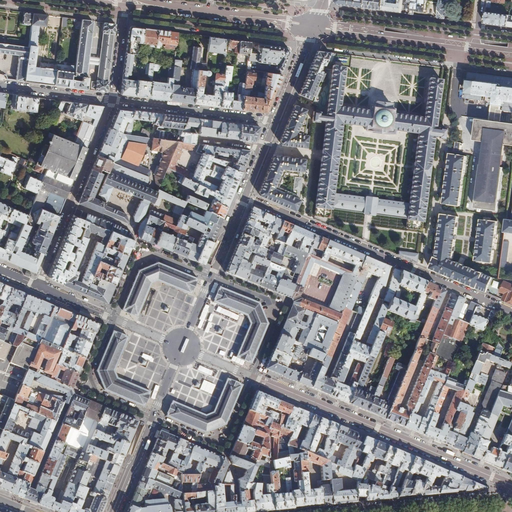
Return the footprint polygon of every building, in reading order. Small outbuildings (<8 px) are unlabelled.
[(366,0),(365,8),(374,9),(383,10),(384,0),(366,0)] [(384,0),(383,10),(394,12),(402,13),(403,0),(384,0)] [(425,11),(426,0),(406,0),(406,9),(410,9),(410,14),(412,14),(414,14),(415,10),(419,10),(419,11),(424,11),(425,11)] [(447,0),(440,0),(438,17),(446,18),(448,0),(447,0)] [(31,25),(33,13),(24,12),(22,24),(31,25)] [(497,25),(508,26),(510,15),(486,12),(485,23),(497,25)] [(40,14),(33,13),(31,25),(31,29),(31,30),(38,31),(39,25),(46,26),(48,15),(40,14)] [(86,77),(93,21),(81,20),(80,29),(76,66),(75,75),(83,76),(86,77)] [(116,24),(104,23),(103,33),(97,80),(96,82),(92,82),(91,90),(98,91),(107,92),(108,82),(108,81),(114,34),(115,30),(116,24)] [(142,42),(143,28),(136,27),(130,26),(129,27),(126,53),(133,54),(135,54),(136,42),(142,42)] [(156,46),(158,30),(151,29),(143,28),(142,42),(150,43),(150,46),(156,46)] [(39,83),(54,85),(56,69),(33,66),(38,31),(31,30),(30,39),(28,47),(24,81),(39,83)] [(177,44),(178,32),(168,31),(158,30),(156,46),(156,47),(159,47),(159,46),(161,43),(177,44)] [(227,52),(229,39),(219,38),(209,36),(207,51),(223,53),(223,52),(227,53),(227,52)] [(237,53),(239,40),(234,39),(229,39),(227,52),(237,53)] [(244,41),(239,40),(237,53),(249,55),(250,45),(250,42),(244,41)] [(16,80),(24,81),(28,47),(0,43),(0,52),(19,55),(18,60),(19,60),(16,80)] [(181,101),(194,103),(198,70),(205,70),(207,51),(201,50),(202,44),(198,44),(198,45),(196,44),(196,45),(193,45),(190,69),(193,69),(191,81),(192,88),(178,86),(181,60),(175,59),(174,66),(169,100),(181,101)] [(258,46),(250,45),(249,55),(248,60),(276,64),(274,67),(281,70),(280,70),(281,71),(282,69),(286,58),(287,58),(287,57),(287,56),(287,55),(288,55),(289,53),(288,52),(290,51),(288,47),(286,48),(285,47),(284,47),(283,47),(282,48),(280,47),(280,48),(267,46),(267,45),(265,45),(265,46),(259,45),(258,46)] [(309,71),(320,76),(322,72),(320,70),(322,65),(324,66),(327,61),(330,53),(317,51),(313,61),(309,71)] [(133,54),(126,53),(123,70),(122,79),(127,79),(128,77),(128,75),(130,75),(133,54)] [(351,58),(349,66),(359,68),(361,60),(351,58)] [(141,96),(150,97),(152,81),(153,70),(154,63),(149,62),(147,75),(148,76),(149,76),(150,77),(150,81),(137,79),(137,80),(135,95),(141,96)] [(225,107),(230,108),(231,94),(232,92),(227,92),(227,85),(228,85),(228,81),(230,81),(232,66),(228,65),(228,63),(226,63),(224,75),(220,106),(225,107)] [(71,87),(87,89),(89,77),(86,77),(83,76),(82,81),(75,80),(75,79),(72,79),(73,75),(75,75),(76,66),(71,65),(70,71),(60,70),(56,69),(54,85),(71,87)] [(158,98),(169,100),(174,66),(169,65),(167,83),(152,81),(150,97),(158,98)] [(366,126),(368,110),(355,108),(339,106),(345,67),(334,65),(330,90),(326,114),(319,113),(319,112),(314,111),(312,120),(319,121),(319,118),(326,119),(322,155),(318,187),(315,216),(330,218),(331,208),(356,211),(364,212),(366,198),(333,193),(334,187),(337,162),(338,157),(338,152),(342,122),(348,123),(353,124),(366,126)] [(209,105),(220,106),(224,75),(216,74),(215,81),(213,81),(213,85),(214,85),(213,95),(202,93),(204,74),(205,74),(207,75),(208,75),(209,75),(209,74),(210,73),(209,72),(209,71),(205,70),(198,70),(194,103),(209,105)] [(307,77),(304,83),(315,88),(320,76),(309,71),(307,77)] [(246,72),(245,83),(245,84),(251,84),(252,79),(254,79),(255,73),(246,72)] [(276,87),(281,75),(265,72),(264,82),(265,83),(265,86),(276,87)] [(511,122),(500,121),(502,110),(500,110),(501,104),(503,104),(503,108),(504,110),(511,111),(511,78),(464,73),(462,72),(461,79),(467,80),(465,93),(464,103),(474,104),(475,99),(491,101),(489,119),(477,117),(474,139),(486,141),(477,206),(495,208),(497,199),(498,199),(502,173),(500,173),(502,155),(503,155),(505,146),(504,146),(504,143),(511,144),(511,122)] [(397,114),(395,129),(406,131),(418,133),(413,167),(408,203),(376,199),(375,213),(407,218),(406,228),(421,230),(430,163),(434,135),(437,136),(437,137),(444,137),(446,128),(440,127),(439,128),(435,128),(436,122),(442,79),(430,78),(425,117),(408,115),(397,114)] [(121,93),(135,95),(137,80),(127,79),(122,79),(122,85),(121,93)] [(235,108),(241,109),(243,95),(244,92),(245,84),(245,83),(240,82),(239,82),(238,95),(231,94),(230,108),(235,108)] [(317,88),(304,83),(298,99),(311,104),(317,88)] [(245,84),(244,92),(250,93),(251,90),(252,84),(251,84),(245,84)] [(266,112),(276,87),(265,86),(264,98),(243,95),(241,109),(266,112)] [(30,96),(16,94),(14,109),(36,112),(37,105),(44,106),(45,98),(30,96)] [(66,113),(82,120),(88,104),(72,102),(71,102),(66,113)] [(82,120),(73,142),(86,147),(103,106),(96,105),(88,104),(82,120)] [(295,105),(278,146),(310,151),(312,137),(297,135),(308,109),(295,105)] [(368,110),(366,126),(365,130),(394,134),(395,129),(397,114),(392,113),(393,109),(373,106),(372,110),(368,110)] [(128,122),(133,110),(126,109),(118,108),(117,108),(109,128),(120,133),(125,121),(128,122)] [(154,124),(158,113),(146,111),(133,110),(128,122),(125,129),(123,134),(131,135),(131,129),(132,129),(133,118),(152,121),(151,123),(154,124)] [(159,124),(163,114),(158,113),(154,124),(159,124)] [(175,115),(163,114),(159,124),(157,128),(164,129),(164,128),(165,128),(165,126),(177,128),(176,141),(177,141),(181,131),(187,117),(175,115)] [(194,118),(187,117),(181,131),(188,132),(189,126),(200,127),(201,119),(194,118)] [(207,119),(201,119),(200,127),(211,129),(212,120),(207,119)] [(200,129),(199,134),(225,137),(227,122),(219,121),(212,120),(211,129),(200,127),(200,129)] [(234,123),(227,122),(225,137),(239,139),(241,124),(234,123)] [(259,126),(241,124),(239,139),(254,141),(259,127),(259,126)] [(122,138),(123,134),(122,133),(120,133),(109,128),(106,135),(103,143),(117,149),(118,147),(115,145),(119,137),(122,138)] [(143,128),(140,136),(149,138),(151,132),(143,128)] [(154,138),(174,140),(174,138),(170,137),(171,132),(165,132),(165,131),(156,130),(154,138)] [(48,131),(45,140),(35,163),(36,164),(46,168),(44,175),(71,186),(79,167),(86,147),(73,142),(48,131)] [(188,132),(181,131),(177,141),(180,141),(181,138),(183,139),(182,142),(195,144),(195,143),(196,133),(194,133),(188,132)] [(112,162),(148,176),(150,171),(137,165),(121,159),(128,141),(146,144),(149,138),(140,136),(131,135),(123,134),(122,138),(118,147),(117,149),(116,153),(114,157),(112,161),(112,162)] [(155,176),(157,191),(158,189),(165,172),(166,168),(177,141),(176,141),(174,140),(154,138),(153,138),(151,150),(162,152),(162,157),(155,176)] [(137,165),(146,144),(128,141),(121,159),(137,165)] [(181,147),(192,150),(195,144),(182,142),(180,141),(177,141),(166,168),(171,170),(181,175),(206,187),(230,199),(238,180),(239,177),(241,172),(226,166),(225,169),(215,165),(213,168),(208,167),(211,160),(224,165),(225,160),(219,158),(217,158),(212,156),(212,154),(205,153),(204,153),(203,155),(201,154),(193,174),(190,172),(176,165),(175,162),(176,158),(178,159),(181,151),(180,151),(181,147)] [(100,149),(98,155),(112,161),(114,157),(110,156),(112,152),(116,153),(117,149),(103,143),(100,149)] [(196,152),(201,154),(203,155),(204,153),(202,152),(203,150),(206,150),(205,153),(212,154),(212,156),(217,158),(218,154),(227,156),(227,153),(234,154),(231,162),(244,166),(250,151),(200,143),(196,152)] [(467,155),(449,153),(442,203),(451,205),(460,206),(467,155)] [(95,162),(92,170),(99,173),(100,168),(104,170),(108,172),(148,188),(149,185),(150,182),(149,177),(148,176),(112,162),(112,161),(98,155),(95,161),(95,162)] [(309,160),(275,155),(258,196),(295,211),(301,198),(299,198),(297,197),(277,190),(284,171),(302,173),(305,173),(307,174),(309,160)] [(11,160),(5,158),(0,170),(10,175),(17,158),(12,156),(11,160)] [(241,172),(244,166),(231,162),(229,161),(225,160),(224,165),(226,166),(241,172)] [(46,168),(36,164),(34,171),(44,175),(46,168)] [(79,203),(101,213),(105,205),(106,201),(103,197),(98,194),(96,199),(92,197),(96,188),(98,184),(102,174),(99,173),(92,170),(85,186),(78,203),(79,203)] [(132,216),(134,221),(136,222),(144,214),(149,201),(153,190),(148,188),(108,172),(106,176),(98,194),(103,197),(106,201),(107,201),(108,200),(107,199),(106,199),(112,186),(142,199),(141,201),(142,202),(132,216)] [(64,202),(71,186),(44,175),(41,182),(36,193),(45,197),(42,206),(59,213),(64,202)] [(202,195),(206,187),(181,175),(178,182),(194,190),(194,191),(194,192),(202,195)] [(36,193),(41,182),(28,176),(28,177),(26,176),(25,179),(27,180),(24,188),(36,193)] [(229,203),(230,199),(206,187),(202,195),(205,197),(207,193),(214,196),(212,200),(227,207),(229,203)] [(157,192),(152,203),(152,204),(158,206),(162,198),(176,204),(173,212),(180,215),(180,214),(186,201),(178,198),(158,189),(157,191),(157,192)] [(153,190),(149,201),(152,203),(157,192),(153,190)] [(225,211),(227,207),(212,200),(210,206),(207,205),(208,204),(188,195),(189,192),(186,191),(184,193),(181,192),(178,198),(186,201),(222,218),(225,211)] [(45,197),(36,193),(31,206),(28,214),(24,223),(31,226),(32,227),(33,227),(35,222),(39,224),(40,221),(41,222),(39,227),(38,228),(51,233),(52,230),(59,215),(41,208),(42,206),(45,197)] [(364,212),(364,213),(369,214),(374,215),(375,213),(376,199),(376,198),(371,197),(366,196),(366,198),(364,212)] [(206,238),(213,241),(217,232),(220,223),(221,220),(222,218),(186,201),(180,214),(194,220),(204,225),(209,230),(206,238)] [(24,223),(28,214),(12,208),(5,205),(5,204),(0,202),(0,213),(9,217),(24,223)] [(101,213),(126,223),(128,222),(125,214),(105,205),(101,213)] [(59,215),(59,213),(42,206),(41,208),(59,215)] [(112,223),(94,216),(76,209),(74,215),(88,221),(105,228),(110,230),(132,239),(133,238),(131,233),(123,230),(124,229),(119,228),(120,226),(112,223)] [(266,243),(266,242),(270,240),(270,238),(268,237),(275,219),(252,209),(248,218),(244,227),(262,235),(259,242),(258,245),(264,248),(266,243)] [(180,227),(178,232),(185,235),(187,236),(189,237),(190,235),(185,233),(186,230),(184,229),(185,227),(186,225),(202,232),(197,244),(195,244),(189,258),(196,261),(206,238),(209,230),(204,225),(194,220),(180,214),(180,215),(178,218),(178,219),(178,220),(152,210),(149,211),(148,214),(157,217),(165,221),(180,227)] [(9,217),(0,213),(0,239),(4,231),(0,228),(0,222),(1,219),(8,221),(9,217)] [(458,216),(441,213),(436,254),(430,269),(486,292),(487,288),(492,277),(463,265),(461,264),(458,263),(452,261),(455,239),(456,237),(456,234),(458,216)] [(140,238),(148,214),(141,222),(137,231),(139,238),(138,238),(139,239),(140,238)] [(144,240),(147,241),(152,228),(150,227),(150,226),(149,224),(150,221),(155,223),(157,217),(148,214),(140,238),(144,240)] [(88,221),(74,215),(68,229),(63,240),(77,246),(80,240),(74,237),(75,235),(76,236),(78,235),(80,230),(79,228),(78,227),(79,225),(85,228),(88,221)] [(0,239),(0,257),(1,258),(7,261),(24,223),(9,217),(8,221),(4,231),(0,239)] [(150,242),(155,244),(165,221),(157,217),(155,223),(153,226),(155,227),(155,226),(157,226),(156,229),(152,228),(147,241),(150,242)] [(277,235),(283,222),(279,220),(275,219),(268,237),(270,238),(273,231),(276,233),(275,234),(277,235)] [(475,261),(491,263),(493,249),(495,234),(497,221),(480,219),(478,238),(478,240),(477,243),(475,261)] [(104,246),(107,238),(110,230),(105,228),(88,221),(85,228),(80,240),(77,246),(62,284),(73,289),(85,294),(89,283),(92,276),(98,260),(104,246)] [(178,232),(180,227),(165,221),(155,244),(162,247),(170,250),(178,232)] [(290,235),(293,226),(288,224),(283,222),(275,240),(285,245),(288,239),(280,236),(282,231),(290,235)] [(31,226),(24,223),(7,261),(19,266),(35,273),(38,264),(43,253),(36,250),(35,251),(22,246),(24,243),(27,244),(30,237),(27,235),(31,226)] [(307,254),(315,235),(306,232),(293,226),(290,235),(288,239),(285,245),(286,245),(287,245),(291,247),(294,240),(297,241),(294,248),(307,254)] [(243,230),(241,235),(252,239),(253,236),(257,238),(256,241),(259,242),(262,235),(244,227),(243,230)] [(46,246),(51,233),(38,228),(38,229),(35,237),(34,236),(33,238),(31,242),(35,244),(33,249),(36,250),(43,253),(46,246)] [(133,240),(132,239),(110,230),(107,238),(113,240),(118,242),(130,247),(132,242),(133,240)] [(178,232),(170,250),(175,252),(181,255),(186,256),(191,242),(193,238),(189,237),(187,236),(187,237),(188,238),(187,242),(185,241),(181,239),(182,238),(183,239),(185,235),(178,232)] [(245,248),(243,252),(249,255),(250,252),(254,244),(258,245),(259,242),(256,241),(252,239),(241,235),(239,240),(237,245),(245,248)] [(316,250),(321,238),(318,237),(315,235),(307,254),(313,256),(314,253),(311,251),(312,248),(316,250)] [(129,251),(130,247),(118,242),(116,247),(111,245),(113,240),(107,238),(104,246),(127,255),(129,251)] [(209,250),(213,241),(206,238),(196,261),(203,263),(203,264),(209,250)] [(320,260),(328,241),(324,240),(321,238),(316,250),(314,253),(313,256),(320,260)] [(56,257),(49,276),(51,279),(62,284),(77,246),(63,240),(56,257)] [(328,241),(320,260),(326,262),(328,255),(354,266),(351,273),(357,275),(365,257),(343,248),(328,241)] [(191,242),(186,256),(187,257),(189,258),(195,244),(193,243),(191,242)] [(286,245),(285,245),(281,243),(277,253),(282,255),(286,245)] [(267,250),(267,249),(264,248),(258,245),(254,244),(250,252),(255,254),(253,257),(262,260),(267,250)] [(226,272),(234,275),(243,252),(245,248),(237,245),(232,256),(226,272)] [(299,275),(307,254),(294,248),(291,247),(287,245),(284,253),(294,257),(294,258),(296,257),(297,260),(295,260),(296,261),(296,262),(292,271),(299,275)] [(104,246),(98,260),(121,270),(125,261),(127,255),(104,246)] [(267,250),(262,260),(278,266),(283,256),(267,250)] [(397,254),(416,263),(418,254),(400,251),(399,250),(397,254)] [(243,252),(234,275),(239,278),(244,280),(250,265),(253,257),(255,254),(250,252),(249,255),(243,252)] [(344,308),(357,275),(351,273),(326,262),(320,260),(313,256),(307,254),(299,275),(289,298),(291,299),(299,296),(302,287),(304,288),(310,274),(308,273),(312,263),(319,267),(342,276),(330,305),(329,305),(326,310),(311,304),(312,302),(304,299),(303,301),(301,300),(293,303),(292,305),(314,314),(337,324),(344,308)] [(259,286),(269,263),(262,260),(253,257),(250,265),(244,280),(253,283),(259,286)] [(390,267),(384,265),(380,264),(374,261),(365,257),(357,275),(344,308),(351,311),(365,276),(370,278),(371,275),(375,276),(379,278),(372,295),(377,297),(382,286),(385,287),(390,267)] [(98,260),(92,276),(115,285),(118,279),(118,277),(121,270),(98,260)] [(158,280),(191,293),(195,286),(198,278),(158,262),(151,264),(148,266),(145,267),(138,270),(122,310),(129,313),(137,316),(151,282),(154,281),(158,280)] [(259,286),(268,290),(274,292),(283,269),(269,263),(259,286)] [(308,273),(310,274),(315,276),(319,267),(312,263),(308,273)] [(282,295),(285,297),(293,278),(290,276),(287,270),(284,269),(283,269),(274,292),(282,295)] [(388,289),(384,300),(390,303),(391,299),(392,297),(396,297),(398,285),(401,272),(394,269),(388,289)] [(425,282),(401,272),(398,285),(420,294),(425,282)] [(89,283),(112,292),(114,287),(115,285),(92,276),(89,283)] [(511,303),(511,284),(505,281),(500,291),(506,294),(511,296),(508,302),(511,303)] [(432,285),(425,282),(420,294),(414,309),(410,320),(409,322),(415,323),(426,294),(428,295),(427,296),(428,296),(427,298),(434,301),(439,288),(432,285)] [(89,283),(85,294),(96,299),(108,304),(112,292),(89,283)] [(0,316),(12,288),(8,287),(3,285),(0,293),(0,299),(3,300),(0,305),(0,316)] [(262,310),(259,303),(219,287),(216,295),(213,303),(218,305),(241,314),(246,316),(248,320),(249,323),(235,357),(243,360),(251,364),(268,324),(265,317),(263,313),(262,310)] [(26,294),(21,292),(12,288),(0,316),(0,326),(10,331),(26,294)] [(445,291),(439,288),(434,301),(424,324),(419,337),(425,339),(426,339),(445,291)] [(438,344),(458,296),(451,293),(431,342),(438,344)] [(16,347),(24,337),(25,337),(25,335),(30,323),(40,300),(32,297),(26,294),(10,331),(13,332),(8,344),(16,347)] [(377,297),(372,295),(365,310),(363,316),(336,380),(329,396),(336,399),(342,386),(340,385),(352,358),(354,359),(360,344),(358,343),(377,297)] [(464,299),(458,296),(438,344),(434,354),(438,356),(448,360),(453,362),(459,348),(468,325),(472,315),(473,313),(477,304),(471,302),(467,311),(468,311),(464,322),(456,319),(464,299)] [(391,299),(390,303),(388,307),(386,311),(410,320),(414,309),(391,299)] [(30,323),(25,335),(25,337),(37,343),(38,343),(53,306),(47,303),(40,300),(30,323)] [(386,311),(388,307),(382,304),(365,346),(363,345),(357,360),(359,361),(348,388),(345,387),(340,401),(341,401),(348,404),(383,319),(386,311)] [(292,305),(289,312),(286,321),(308,330),(314,314),(292,305)] [(66,311),(53,306),(38,343),(27,369),(49,379),(55,366),(62,349),(68,334),(76,315),(70,313),(66,311)] [(357,314),(363,316),(365,310),(359,307),(356,313),(357,314)] [(351,311),(344,308),(337,324),(324,355),(321,362),(321,364),(319,368),(326,370),(351,311)] [(220,318),(222,312),(215,310),(213,316),(220,318)] [(419,321),(424,323),(427,315),(423,313),(419,321)] [(337,324),(314,314),(308,330),(302,345),(295,360),(273,351),(271,356),(269,362),(285,368),(297,373),(302,371),(308,357),(310,350),(324,355),(337,324)] [(336,380),(363,316),(357,314),(330,378),(336,380)] [(81,318),(76,315),(68,334),(74,337),(76,334),(73,333),(74,331),(73,331),(74,329),(75,330),(76,329),(78,330),(79,328),(81,329),(82,329),(83,330),(85,325),(84,325),(85,319),(81,318)] [(472,315),(468,325),(472,326),(472,327),(483,331),(487,321),(476,316),(476,317),(472,315)] [(93,323),(85,319),(84,325),(85,325),(83,330),(95,334),(98,325),(93,323)] [(383,319),(348,404),(355,407),(367,412),(376,389),(370,387),(367,394),(360,392),(385,331),(389,333),(393,323),(383,319)] [(286,321),(283,327),(279,336),(302,345),(308,330),(286,321)] [(13,332),(10,331),(0,326),(0,339),(8,344),(13,332)] [(78,338),(91,344),(95,334),(83,330),(82,329),(81,329),(78,338)] [(121,334),(113,331),(96,371),(99,377),(100,380),(102,384),(103,388),(104,390),(144,407),(148,399),(151,392),(117,378),(116,374),(114,371),(129,337),(121,334)] [(85,359),(88,351),(91,344),(78,338),(74,337),(68,334),(62,349),(85,359)] [(279,336),(276,343),(273,351),(295,360),(302,345),(279,336)] [(27,369),(38,343),(37,343),(25,337),(24,337),(16,347),(13,354),(15,355),(12,358),(10,363),(27,369)] [(425,339),(419,337),(408,365),(407,368),(386,420),(393,423),(399,409),(401,404),(400,403),(415,364),(414,364),(425,339)] [(13,354),(16,347),(8,344),(0,339),(0,358),(3,360),(6,353),(13,356),(12,358),(15,355),(13,354)] [(384,355),(389,358),(389,357),(390,355),(394,345),(388,342),(384,355)] [(432,343),(429,351),(433,353),(437,345),(432,343)] [(363,345),(360,344),(354,359),(357,360),(363,345)] [(482,344),(479,351),(498,358),(503,348),(500,344),(497,350),(482,344)] [(81,369),(82,364),(85,359),(62,349),(55,366),(78,375),(81,369)] [(321,362),(324,355),(310,350),(308,357),(321,362)] [(479,351),(471,372),(478,375),(485,359),(497,364),(497,366),(497,368),(498,368),(499,367),(500,365),(508,369),(510,363),(498,358),(479,351)] [(402,410),(396,424),(404,427),(433,356),(428,353),(422,367),(406,406),(408,409),(406,412),(402,410)] [(448,360),(442,375),(432,370),(438,356),(434,354),(433,356),(404,427),(414,432),(423,435),(447,378),(453,362),(448,360)] [(376,389),(367,412),(377,416),(386,420),(407,368),(397,364),(395,369),(399,371),(387,401),(388,401),(388,404),(378,400),(394,359),(389,357),(389,358),(376,389)] [(285,368),(269,362),(265,370),(275,374),(282,377),(285,368)] [(306,386),(311,389),(319,368),(321,364),(314,362),(308,376),(301,373),(297,383),(306,386)] [(72,389),(75,382),(78,375),(55,366),(49,379),(72,389)] [(287,379),(297,383),(301,373),(302,371),(297,373),(285,368),(282,377),(287,379)] [(319,368),(311,389),(316,391),(318,392),(324,378),(327,371),(326,370),(319,368)] [(66,393),(73,390),(72,389),(49,379),(27,369),(23,379),(22,381),(30,383),(31,381),(33,377),(35,378),(34,381),(65,394),(66,393)] [(496,370),(492,381),(501,385),(506,374),(496,370)] [(471,372),(467,382),(458,403),(464,405),(466,401),(469,393),(470,394),(474,383),(475,382),(477,382),(478,381),(479,378),(477,377),(478,375),(471,372)] [(480,376),(479,378),(478,381),(485,384),(487,379),(480,376)] [(209,413),(205,414),(173,401),(169,409),(166,417),(190,426),(205,433),(211,431),(215,429),(219,428),(226,424),(228,418),(243,384),(235,381),(227,378),(213,411),(209,413)] [(324,378),(318,392),(322,393),(328,379),(324,378)] [(328,379),(322,393),(325,395),(329,396),(336,380),(330,378),(329,380),(328,379)] [(465,381),(462,386),(455,383),(456,381),(447,378),(423,435),(433,439),(441,443),(451,420),(455,410),(458,403),(467,382),(465,381)] [(501,385),(492,381),(482,405),(482,410),(473,432),(471,431),(468,440),(463,452),(462,453),(470,456),(472,457),(499,391),(501,385)] [(28,388),(21,385),(17,394),(27,399),(26,402),(31,405),(34,400),(41,403),(44,395),(37,392),(34,398),(27,395),(30,389),(28,388)] [(511,387),(510,387),(510,386),(501,385),(499,391),(511,394),(511,387)] [(342,386),(336,399),(340,401),(345,387),(342,386)] [(69,405),(73,395),(73,393),(73,390),(66,393),(66,397),(63,403),(66,404),(69,405)] [(275,409),(279,401),(256,391),(252,401),(248,410),(271,420),(270,423),(274,424),(277,418),(278,418),(276,425),(279,426),(281,414),(270,410),(268,413),(263,411),(265,405),(275,409)] [(511,394),(499,391),(472,457),(481,461),(485,451),(489,442),(487,441),(500,412),(511,416),(511,418),(505,435),(511,438),(511,394)] [(27,399),(17,394),(14,401),(12,405),(19,407),(22,401),(26,402),(27,399)] [(44,395),(63,403),(66,397),(65,397),(45,394),(44,395)] [(0,410),(2,412),(8,414),(12,405),(14,401),(0,395),(0,410)] [(22,407),(21,408),(36,414),(40,416),(55,422),(63,403),(44,395),(41,403),(40,405),(51,410),(50,412),(39,407),(38,409),(31,406),(30,407),(26,405),(24,408),(22,407)] [(69,428),(77,431),(89,402),(83,399),(77,397),(73,395),(69,405),(61,425),(69,428)] [(288,415),(292,406),(286,404),(279,401),(275,409),(281,412),(288,415)] [(97,405),(89,402),(77,431),(69,428),(62,444),(80,451),(93,420),(98,422),(104,408),(97,405)] [(449,436),(446,445),(449,446),(452,447),(456,435),(455,435),(467,406),(464,405),(458,403),(455,410),(460,411),(455,422),(457,423),(454,428),(450,436),(449,436)] [(8,414),(1,431),(25,440),(26,435),(27,435),(13,429),(12,430),(10,429),(18,412),(25,415),(25,416),(31,418),(28,427),(40,432),(50,436),(55,422),(40,416),(38,420),(34,418),(36,414),(21,408),(19,407),(12,405),(8,414)] [(298,453),(297,449),(287,445),(293,432),(288,430),(290,425),(292,420),(297,408),(295,407),(292,406),(288,415),(284,425),(281,424),(284,416),(281,414),(279,426),(278,432),(277,434),(277,460),(288,457),(288,455),(298,454),(298,453)] [(456,435),(452,447),(455,449),(458,450),(463,438),(473,413),(471,413),(473,409),(467,406),(455,435),(456,435)] [(109,410),(104,408),(98,422),(94,432),(102,436),(112,411),(109,410)] [(293,432),(302,410),(300,410),(297,408),(292,420),(294,421),(292,426),(290,425),(288,430),(293,432)] [(399,409),(393,423),(396,424),(402,410),(399,409)] [(263,426),(278,432),(279,426),(276,425),(274,424),(270,423),(271,420),(248,410),(245,418),(258,423),(259,420),(262,422),(261,423),(264,424),(263,426)] [(304,426),(310,414),(307,413),(302,410),(293,432),(287,445),(297,449),(298,449),(302,441),(296,439),(297,436),(300,428),(302,425),(304,426)] [(116,413),(112,411),(102,436),(109,439),(119,414),(116,413)] [(0,434),(1,431),(8,414),(2,412),(0,416),(0,434)] [(122,425),(126,417),(122,415),(119,414),(109,439),(115,441),(120,429),(120,430),(122,425)] [(307,428),(313,415),(310,414),(304,426),(307,428)] [(306,452),(320,418),(317,417),(313,415),(307,428),(309,428),(303,441),(302,441),(298,449),(302,451),(306,452)] [(122,425),(134,430),(138,422),(132,419),(126,417),(122,425)] [(273,456),(271,457),(269,437),(266,438),(269,461),(272,461),(277,460),(277,434),(278,432),(263,426),(258,423),(245,418),(242,425),(266,435),(267,436),(268,432),(272,433),(271,436),(273,437),(273,456)] [(306,452),(316,456),(318,451),(314,450),(319,438),(318,438),(319,437),(319,436),(318,435),(317,435),(319,432),(325,435),(330,422),(325,420),(320,418),(306,452)] [(93,420),(80,451),(85,453),(88,445),(94,432),(98,422),(93,420)] [(451,420),(441,443),(444,444),(446,445),(449,436),(448,435),(449,432),(452,427),(451,426),(453,421),(451,420)] [(316,456),(325,460),(332,444),(339,426),(334,424),(330,422),(325,435),(328,436),(326,439),(325,449),(324,451),(319,449),(318,451),(316,456)] [(62,444),(69,428),(61,425),(58,432),(55,441),(56,442),(62,444)] [(115,441),(128,446),(130,440),(134,430),(122,425),(120,430),(120,429),(115,441)] [(242,425),(239,433),(236,441),(259,450),(253,465),(257,466),(263,467),(269,469),(269,461),(266,438),(266,435),(242,425)] [(340,444),(346,429),(343,428),(339,426),(332,444),(335,446),(336,442),(340,444)] [(327,461),(343,468),(357,434),(352,431),(346,429),(340,444),(348,447),(347,449),(346,449),(341,460),(332,456),(335,448),(338,449),(339,447),(335,446),(332,444),(325,460),(327,461)] [(0,434),(0,452),(2,453),(3,451),(8,439),(19,443),(7,472),(12,474),(11,477),(6,475),(4,474),(0,481),(0,488),(9,493),(18,470),(21,465),(22,462),(23,458),(28,446),(27,446),(23,445),(25,441),(25,440),(1,431),(0,434)] [(182,473),(184,468),(170,462),(179,439),(168,435),(160,431),(153,448),(151,454),(164,459),(168,449),(171,450),(169,453),(165,464),(163,463),(162,464),(177,471),(182,473)] [(27,446),(28,446),(43,452),(48,439),(38,435),(30,432),(28,435),(28,436),(30,437),(27,446)] [(102,436),(94,432),(88,445),(85,453),(90,455),(105,462),(109,452),(123,458),(125,453),(128,446),(115,441),(109,439),(102,436)] [(361,452),(367,438),(363,436),(357,434),(343,468),(353,472),(354,469),(350,467),(350,465),(355,467),(355,465),(357,462),(352,460),(353,458),(358,460),(361,452)] [(511,445),(511,438),(505,435),(501,444),(507,447),(505,450),(506,451),(505,454),(502,453),(502,451),(502,449),(500,448),(500,449),(493,466),(498,468),(502,469),(511,445)] [(368,461),(376,442),(372,440),(367,438),(361,452),(366,454),(362,465),(363,465),(361,468),(355,465),(355,467),(354,469),(353,472),(362,476),(365,470),(368,461)] [(463,438),(458,450),(461,451),(463,452),(468,440),(463,438)] [(190,444),(182,441),(179,439),(170,462),(184,468),(194,445),(190,444)] [(48,458),(55,461),(62,444),(56,442),(55,441),(48,458)] [(236,441),(232,449),(229,456),(253,465),(259,450),(236,441)] [(381,463),(388,446),(383,445),(376,442),(368,461),(371,462),(373,457),(378,459),(374,470),(372,470),(371,472),(365,470),(362,476),(364,476),(368,478),(374,480),(380,466),(381,463)] [(42,494),(37,504),(49,509),(52,502),(53,500),(53,498),(49,497),(51,492),(51,491),(66,454),(68,455),(76,458),(78,459),(64,493),(62,492),(61,492),(56,503),(53,510),(56,511),(55,511),(66,511),(78,485),(90,455),(85,453),(80,451),(62,444),(55,461),(49,477),(51,478),(47,488),(46,489),(43,495),(42,494)] [(184,468),(182,473),(181,475),(199,475),(201,470),(209,452),(201,449),(194,445),(184,468)] [(511,445),(502,469),(511,474),(511,473),(511,445)] [(43,452),(28,446),(23,458),(38,464),(43,452)] [(384,476),(395,450),(391,448),(388,446),(381,463),(383,464),(384,462),(386,463),(384,468),(380,466),(374,480),(381,484),(383,480),(379,478),(381,474),(384,476)] [(486,463),(493,466),(500,449),(499,448),(498,450),(492,448),(489,453),(486,463)] [(398,468),(404,454),(400,452),(395,450),(384,476),(383,479),(388,481),(392,483),(394,479),(396,472),(393,471),(395,466),(398,468)] [(328,473),(327,461),(325,460),(316,456),(306,452),(302,451),(301,453),(298,453),(298,454),(303,507),(312,506),(316,506),(322,505),(320,487),(319,487),(319,489),(306,490),(305,473),(307,473),(305,461),(307,461),(320,466),(322,480),(329,480),(328,473)] [(109,452),(105,462),(112,464),(119,467),(121,462),(123,458),(109,452)] [(213,482),(223,458),(217,455),(209,452),(201,470),(207,473),(208,471),(207,470),(208,466),(214,468),(212,473),(209,482),(210,483),(196,484),(194,493),(214,491),(213,487),(213,482)] [(145,467),(155,471),(155,470),(162,472),(163,470),(167,472),(167,474),(174,477),(177,471),(162,464),(163,463),(164,459),(151,454),(148,459),(145,467)] [(303,507),(298,454),(288,455),(288,457),(289,461),(292,460),(293,462),(294,469),(293,470),(294,482),(297,482),(298,490),(291,491),(293,508),(303,507)] [(408,472),(414,458),(410,456),(404,454),(398,468),(396,472),(394,479),(399,481),(403,470),(408,472)] [(90,455),(78,485),(84,487),(86,481),(88,482),(87,486),(89,487),(88,491),(90,492),(99,496),(102,489),(109,492),(110,488),(114,478),(116,474),(109,471),(112,464),(105,462),(90,455)] [(253,465),(229,456),(229,457),(232,465),(246,470),(243,478),(237,480),(239,484),(239,492),(242,492),(245,483),(250,484),(257,466),(253,465)] [(289,461),(288,457),(277,460),(272,461),(274,469),(285,466),(285,468),(289,467),(289,461)] [(25,473),(33,476),(38,464),(23,458),(22,462),(25,463),(24,466),(21,465),(18,470),(25,473)] [(41,474),(49,477),(55,461),(48,458),(45,464),(41,474)] [(224,459),(223,458),(213,482),(216,484),(219,485),(221,485),(230,485),(234,485),(229,471),(227,472),(224,480),(221,479),(227,465),(224,459)] [(418,474),(423,462),(420,460),(414,458),(408,472),(405,481),(409,482),(412,475),(415,473),(418,474)] [(359,483),(362,476),(353,472),(343,468),(327,461),(328,473),(338,473),(357,481),(357,482),(359,483)] [(427,477),(432,465),(428,464),(423,462),(418,474),(427,478),(427,477)] [(109,471),(116,474),(117,471),(119,467),(112,464),(109,471)] [(446,477),(448,472),(442,469),(432,465),(427,477),(434,479),(435,476),(439,478),(440,475),(446,477)] [(153,482),(183,494),(182,483),(181,475),(179,474),(176,480),(155,471),(145,467),(143,471),(140,480),(139,482),(147,485),(146,487),(147,489),(150,490),(153,482)] [(253,511),(273,510),(270,473),(269,469),(263,467),(261,476),(260,485),(266,484),(267,493),(268,493),(268,495),(260,495),(260,492),(260,485),(254,484),(253,489),(252,494),(253,500),(253,511)] [(18,470),(9,493),(15,495),(16,495),(21,484),(19,483),(21,478),(23,479),(25,473),(18,470)] [(273,510),(293,508),(291,491),(290,477),(285,477),(287,493),(277,494),(277,492),(278,491),(276,472),(270,473),(273,510)] [(455,493),(462,478),(457,476),(448,472),(446,477),(441,488),(439,494),(455,493)] [(17,496),(24,499),(28,488),(33,476),(25,473),(23,479),(21,484),(16,495),(17,496)] [(30,501),(37,504),(42,494),(43,495),(46,489),(47,488),(45,487),(49,477),(41,474),(34,491),(30,501)] [(191,493),(194,493),(196,484),(199,475),(181,475),(182,483),(192,482),(191,489),(192,489),(191,493)] [(367,480),(368,478),(364,476),(363,482),(364,485),(359,485),(359,483),(357,482),(356,489),(356,497),(366,497),(367,487),(367,480)] [(411,497),(419,496),(426,480),(423,479),(422,483),(419,482),(421,478),(417,476),(416,478),(414,484),(409,497),(411,497)] [(419,496),(439,494),(441,488),(431,486),(434,479),(427,477),(427,478),(426,480),(419,496)] [(366,501),(375,500),(381,484),(374,480),(368,478),(367,480),(371,482),(371,488),(367,487),(366,497),(366,501)] [(471,491),(474,483),(472,482),(466,479),(462,478),(455,493),(471,491)] [(329,480),(331,504),(355,502),(356,497),(356,489),(341,491),(339,479),(329,480)] [(375,500),(386,499),(389,489),(388,489),(388,490),(386,491),(385,491),(387,487),(386,487),(388,481),(383,479),(383,480),(381,484),(375,500)] [(392,499),(397,498),(401,489),(397,488),(399,481),(394,479),(392,483),(389,489),(386,499),(392,499)] [(320,487),(322,505),(331,504),(329,480),(322,480),(320,481),(320,487)] [(397,498),(409,497),(414,484),(413,483),(409,482),(405,481),(404,483),(401,489),(397,498)] [(183,498),(183,494),(153,482),(150,490),(147,489),(146,487),(147,485),(139,482),(130,505),(127,511),(130,511),(170,511),(170,508),(166,499),(144,501),(144,508),(139,508),(138,507),(144,494),(145,495),(146,493),(147,493),(146,498),(158,498),(164,498),(164,493),(177,499),(183,498)] [(244,511),(253,511),(253,500),(248,501),(247,490),(248,489),(253,489),(254,484),(250,484),(245,483),(242,492),(244,511)] [(483,487),(474,483),(471,491),(486,490),(486,488),(483,487)] [(234,511),(234,504),(234,485),(230,485),(230,502),(223,503),(221,485),(219,485),(216,484),(216,487),(213,487),(214,491),(215,511),(234,511)] [(78,485),(66,511),(82,511),(83,511),(79,510),(87,488),(84,487),(78,485)] [(27,500),(30,501),(34,491),(31,490),(28,488),(24,499),(27,500)] [(99,496),(106,499),(107,495),(109,492),(102,489),(99,496)] [(193,511),(215,511),(214,491),(194,493),(191,493),(189,493),(190,499),(206,497),(207,504),(193,505),(193,506),(193,511)] [(83,511),(82,511),(100,511),(106,499),(99,496),(90,492),(89,495),(94,497),(89,509),(88,511),(83,510),(83,511)] [(193,511),(193,506),(188,507),(187,499),(190,499),(189,493),(183,494),(183,498),(183,501),(183,511),(193,511)] [(174,511),(183,511),(183,501),(178,502),(178,500),(175,500),(174,502),(174,511)]
